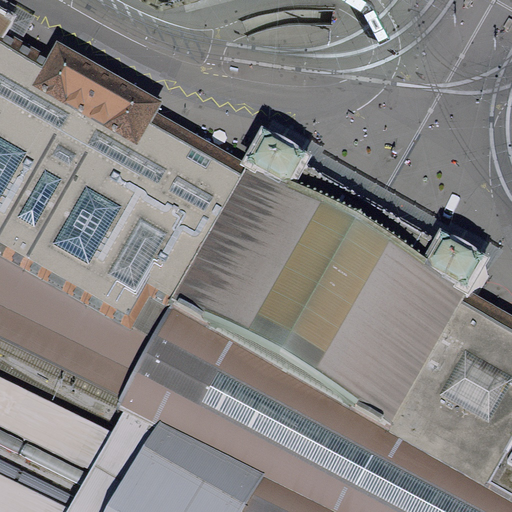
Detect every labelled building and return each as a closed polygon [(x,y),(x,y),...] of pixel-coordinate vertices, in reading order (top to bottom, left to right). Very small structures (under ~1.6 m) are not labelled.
[(511,329),(469,306),(488,275),(462,260),(442,249),(439,255),(304,177),(307,174),(282,159),(262,148),(249,171),(248,177),(155,125),(160,117),(58,59),(51,71),(4,44),(14,27),(0,19),(0,261),(26,276),(128,334),(152,347),(169,317),(189,328),(368,430),(389,442),(511,511),(511,329)] [(0,336),(128,398),(131,392),(152,347),(128,334),(26,276),(0,261),(0,336)] [(128,398),(118,419),(122,421),(252,493),(241,511),(511,511),(389,442),(368,430),(189,328),(169,317),(152,347),(131,392),(128,398)] [(0,430),(53,457),(90,476),(112,438),(73,418),(0,382),(0,430)] [(241,511),(252,493),(122,421),(112,438),(90,476),(69,511),(241,511)] [(0,511),(64,511),(28,494),(0,480),(0,511)]
